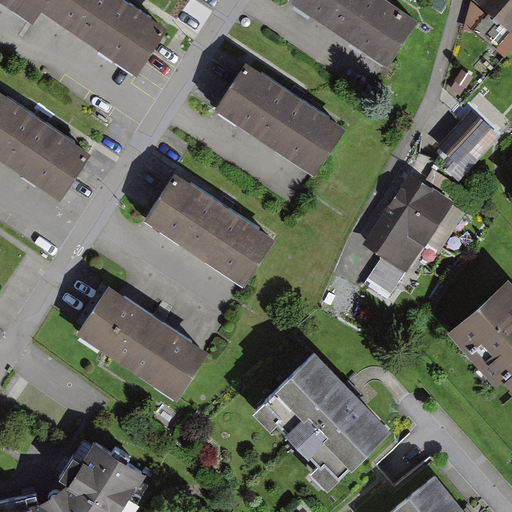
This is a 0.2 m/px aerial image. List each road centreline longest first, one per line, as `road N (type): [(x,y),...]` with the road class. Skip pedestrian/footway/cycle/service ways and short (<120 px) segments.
road 1 (residential): [(237,0),(79,243)]
road 2 (residential): [(0,363),(79,243)]
